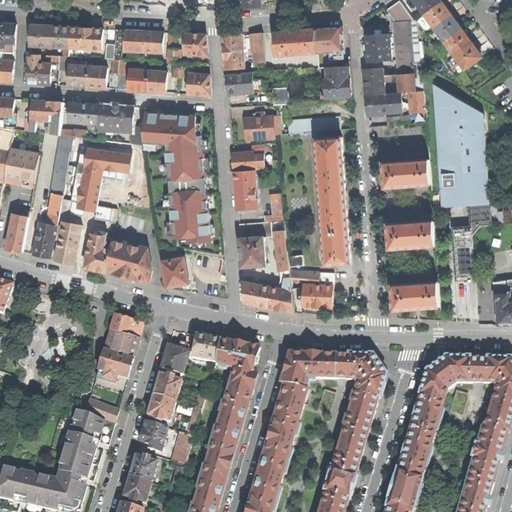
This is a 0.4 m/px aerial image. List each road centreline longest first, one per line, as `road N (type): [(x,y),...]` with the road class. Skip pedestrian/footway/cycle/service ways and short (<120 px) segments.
road 1 (residential): [(380,338),(354,13)]
road 2 (residential): [(221,105),(239,320)]
road 3 (residential): [(164,305),(103,511)]
road 4 (residential): [(221,105),(21,91)]
road 5 (residential): [(231,511),(286,331)]
road 6 (residential): [(367,511),(415,338)]
road 7 (residential): [(0,265),(164,305)]
road 8 (residential): [(70,6),(216,22)]
road 9 (residential): [(354,13),(216,22)]
